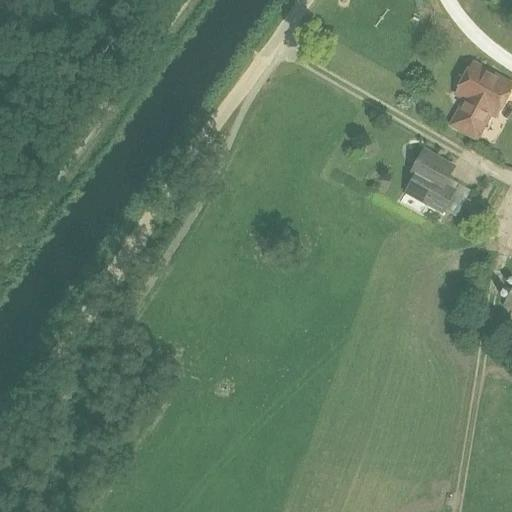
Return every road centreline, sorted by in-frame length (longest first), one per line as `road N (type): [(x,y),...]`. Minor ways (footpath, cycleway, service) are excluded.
road 1 (track): [(0,440),(273,41)]
road 2 (track): [(0,253),(181,0)]
